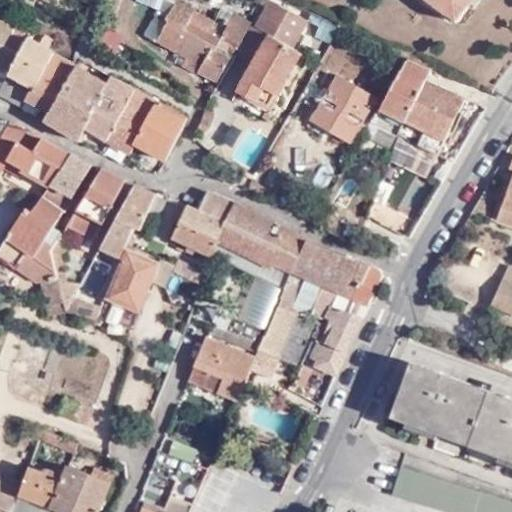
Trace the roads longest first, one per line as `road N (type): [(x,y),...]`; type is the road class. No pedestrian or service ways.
road 1 (residential): [(0,117),(18,117),(153,186),(173,166),(405,284)]
road 2 (residential): [(291,511),(310,493),(405,284)]
road 3 (residential): [(405,284),(511,122)]
